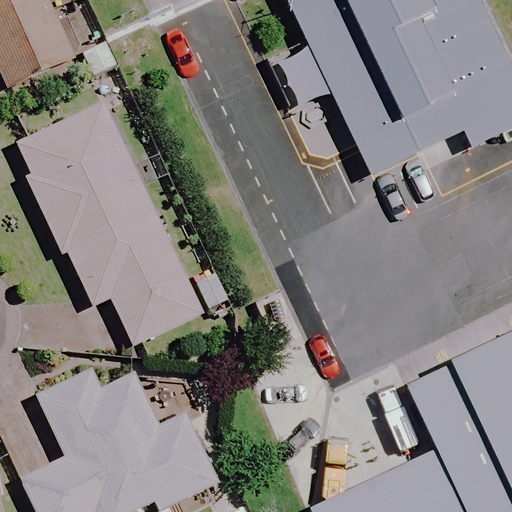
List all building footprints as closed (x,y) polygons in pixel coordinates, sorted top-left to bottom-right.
[(71,64),(42,0),(0,0),(0,85),(4,94),(71,64)] [(511,125),(511,59),(483,0),(284,0),(368,172),(461,128),(470,146),(511,125)] [(23,184),(61,265),(65,264),(87,312),(106,303),(129,351),(198,319),(100,110),(12,151),(27,183),(23,184)] [(511,511),(511,332),(401,386),(434,452),(309,511),(511,511)] [(153,432),(130,379),(96,394),(88,376),(34,399),(62,463),(18,482),(30,511),(141,511),(152,508),(153,511),(161,511),(212,490),(182,420),(153,432)]
